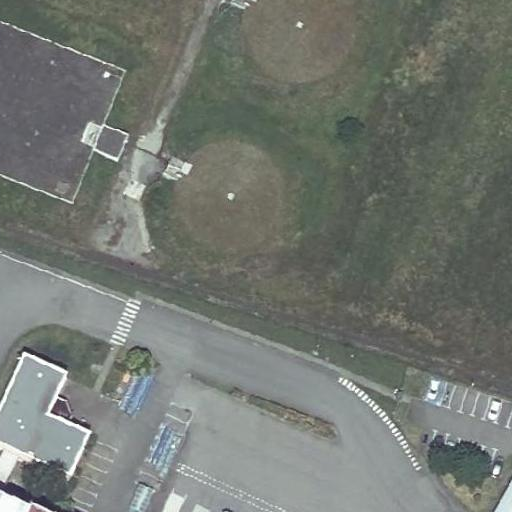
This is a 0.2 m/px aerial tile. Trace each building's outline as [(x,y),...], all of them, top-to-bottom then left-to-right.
[(230,0),(229,5),(241,11),(242,7),(244,3),(244,0),(230,0)] [(0,82),(0,171),(75,195),(89,149),(118,157),(126,132),(103,125),(120,69),(105,64),(90,115),(72,109),(69,119),(47,112),(43,125),(0,111),(0,86),(1,83),(0,82)] [(161,176),(174,182),(175,178),(177,174),(178,170),(180,166),(183,163),(169,157),(161,176)] [(87,436),(76,431),(66,426),(47,418),(55,398),(64,376),(21,358),(0,405),(0,449),(1,450),(18,458),(68,480),(87,436)] [(63,402),(55,398),(47,418),(66,426),(70,417),(63,402)] [(0,498),(1,499),(18,458),(1,450),(0,453),(0,498)] [(511,511),(511,472),(495,511),(511,511)] [(0,511),(38,511),(34,510),(32,511),(29,511),(1,499),(0,498),(0,511)]
